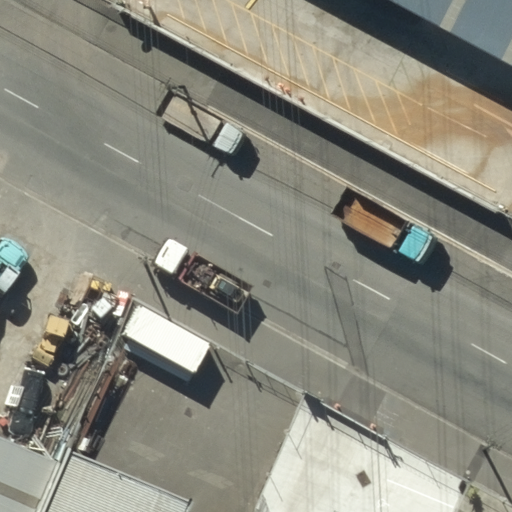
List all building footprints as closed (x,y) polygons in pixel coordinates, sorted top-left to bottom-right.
[(511,0),(383,0),(511,69),(511,0)] [(209,343),(139,304),(123,333),(193,372),(209,343)] [(30,428),(0,499),(0,511),(204,511),(215,487),(37,413),(30,428)] [(0,499),(30,428),(0,415),(0,499)] [(407,511),(423,473),(392,461),(379,494),(384,496),(376,511),(407,511)]
